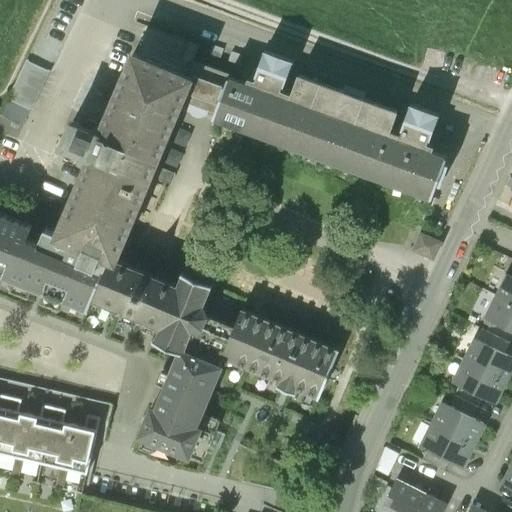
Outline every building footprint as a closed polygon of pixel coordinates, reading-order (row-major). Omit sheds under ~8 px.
[(83,154),(51,234),(107,256),(116,260),(157,157),(181,98),(191,73),(128,48),(96,128),(68,116),(57,144),(83,154)] [(428,200),(445,155),(432,150),(434,144),(429,142),(441,113),(412,102),(401,131),(391,128),(398,110),(299,71),(291,92),(281,88),(292,60),(265,49),(253,78),(248,76),(245,82),(229,75),(225,86),(191,73),(181,98),(200,106),(216,112),(215,115),(428,200)] [(27,61),(7,98),(30,110),(50,72),(27,61)] [(40,230),(0,213),(0,275),(2,276),(40,291),(86,310),(90,299),(107,256),(51,234),(40,230)] [(414,230),(420,233),(439,241),(443,231),(419,221),(414,230)] [(439,241),(420,233),(412,250),(434,259),(441,242),(439,241)] [(177,285),(116,260),(107,256),(90,299),(108,306),(132,316),(148,323),(159,327),(154,341),(180,352),(194,316),(207,286),(181,275),(177,285)] [(511,276),(507,274),(495,296),(511,304),(511,276)] [(511,331),(511,304),(495,296),(484,317),(511,331)] [(242,313),(234,333),(224,359),(280,381),(278,388),(293,394),(295,389),(317,398),(336,350),(242,313)] [(224,359),(234,333),(194,316),(180,352),(173,369),(161,398),(156,411),(149,408),(143,423),(137,438),(201,463),(208,446),(217,422),(201,416),(214,382),(224,359)] [(511,359),(473,339),(462,361),(507,384),(511,373),(511,359)] [(495,406),(507,384),(462,361),(451,383),(495,406)] [(0,442),(11,397),(1,395),(0,397),(0,442)] [(0,442),(0,452),(21,457),(31,414),(19,411),(22,399),(11,397),(0,442)] [(21,457),(43,463),(56,408),(45,405),(42,416),(31,414),(21,457)] [(444,405),(434,425),(473,445),(483,425),(444,405)] [(43,463),(66,468),(76,424),(64,422),(67,410),(56,408),(43,463)] [(66,468),(87,473),(96,433),(100,418),(90,416),(88,427),(76,424),(66,468)] [(462,465),(473,445),(434,425),(423,446),(462,465)] [(377,464),(391,470),(400,452),(385,446),(377,464)] [(21,475),(22,458),(12,457),(11,475),(21,475)] [(392,511),(415,511),(423,497),(398,484),(389,503),(396,506),(392,511)] [(439,511),(443,506),(423,497),(415,511),(439,511)]
